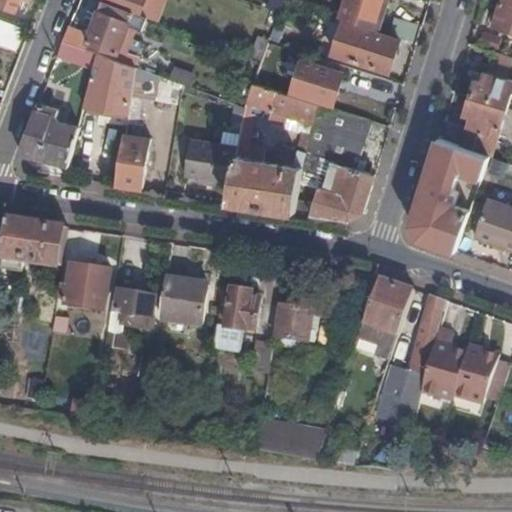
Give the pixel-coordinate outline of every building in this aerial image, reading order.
[(0,0),(0,5),(17,12),(21,0),(0,0)] [(105,0),(104,2),(147,19),(151,20),(157,0),(105,0)] [(349,0),(343,20),(379,31),(384,15),(379,13),(383,0),(349,0)] [(511,4),(502,1),(495,25),(511,30),(511,4)] [(90,36),(69,28),(64,41),(86,50),(89,43),(119,54),(116,61),(135,68),(138,58),(129,53),(120,51),(131,23),(140,26),(143,28),(147,19),(104,2),(103,2),(90,36)] [(0,33),(14,39),(18,27),(0,19),(0,33)] [(129,53),(140,26),(131,23),(120,51),(129,53)] [(334,56),(391,74),(401,42),(342,25),(334,56)] [(86,50),(64,41),(59,55),(95,68),(99,55),(86,50)] [(99,55),(95,68),(85,108),(129,117),(133,98),(137,69),(135,68),(116,61),(99,55)] [(305,61),(304,64),(301,73),(296,92),(336,105),(345,73),(305,61)] [(301,73),(304,64),(298,63),(295,71),(301,73)] [(157,76),(137,69),(133,98),(153,101),(157,76)] [(477,80),(471,97),(508,109),(511,95),(511,80),(486,72),(483,81),(477,80)] [(280,81),(259,74),(255,86),(277,93),(280,81)] [(230,83),(223,100),(246,109),(253,91),(230,83)] [(253,91),(246,109),(242,135),(239,149),(233,185),(231,203),(296,213),(303,174),(304,168),(322,106),(277,93),(255,86),(253,91)] [(508,109),(471,97),(466,116),(472,118),(462,148),(490,158),(492,159),(508,109)] [(59,110),(40,104),(21,154),(70,165),(80,127),(57,121),(59,110)] [(304,168),(303,174),(323,180),(328,181),(335,163),(337,164),(338,159),(354,163),(353,168),(361,170),(362,165),(359,162),(372,121),(322,106),(304,168)] [(222,146),(239,149),(242,135),(224,132),(222,146)] [(127,135),(118,185),(144,189),(152,139),(127,135)] [(462,148),(439,140),(412,226),(419,238),(456,252),(470,212),(455,205),(461,189),(456,186),(461,171),(483,179),(490,158),(462,148)] [(218,182),(233,185),(239,149),(222,146),(192,141),(186,176),(200,179),(218,182)] [(323,180),(312,215),(351,221),(364,214),(376,175),(366,171),(367,167),(362,165),(361,170),(353,168),(354,163),(338,159),(337,164),(335,163),(328,181),(323,180)] [(217,189),(218,182),(200,179),(199,186),(217,189)] [(476,240),(511,252),(511,208),(489,201),(476,240)] [(70,228),(10,218),(3,258),(1,269),(23,272),(24,261),(63,267),(70,228)] [(107,311),(113,271),(73,265),(67,305),(107,311)] [(372,376),(385,380),(415,290),(381,278),(361,338),(367,340),(369,333),(385,338),(382,345),(372,376)] [(209,285),(167,279),(161,319),(203,325),(209,285)] [(253,292),(225,287),(219,325),(229,326),(229,328),(258,332),(263,299),(252,297),(253,292)] [(157,296),(116,290),(108,339),(122,341),(123,331),(147,335),(150,316),(154,316),(157,296)] [(441,330),(448,302),(432,296),(412,372),(395,369),(382,417),(413,426),(423,392),(441,330)] [(314,311),(280,306),(275,337),(310,342),(314,311)] [(65,316),(56,315),(51,347),(60,348),(65,316)] [(455,334),(441,330),(423,392),(454,400),(455,396),(480,403),(482,397),(499,402),(511,363),(483,355),(484,351),(469,347),(468,351),(455,348),(454,354),(450,352),(455,334)] [(367,340),(382,345),(385,338),(369,333),(367,340)] [(269,375),(271,361),(273,347),(257,344),(252,373),(269,375)] [(257,450),(318,461),(328,432),(272,422),(281,363),(271,361),(269,375),(257,450)] [(335,464),(354,467),(359,452),(335,453),(335,464)]
